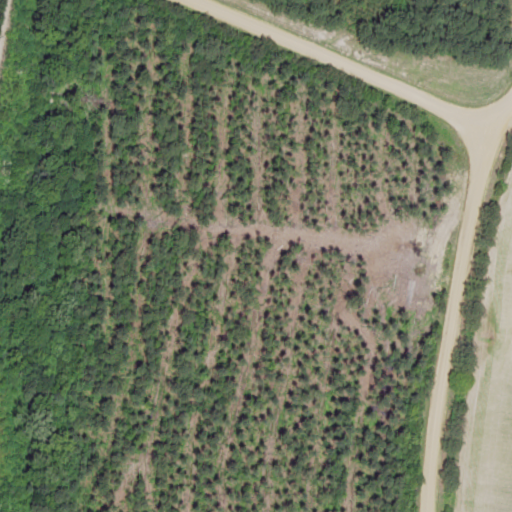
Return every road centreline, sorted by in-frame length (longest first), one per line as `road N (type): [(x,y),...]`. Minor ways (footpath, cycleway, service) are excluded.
road 1 (residential): [(424,511),(447,316),(490,138),(511,96)]
road 2 (residential): [(225,0),(490,138)]
